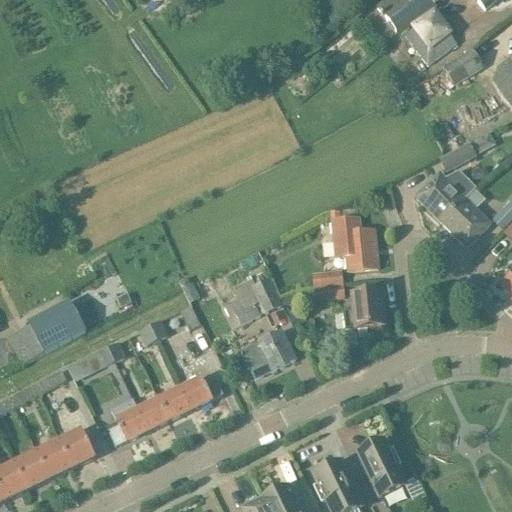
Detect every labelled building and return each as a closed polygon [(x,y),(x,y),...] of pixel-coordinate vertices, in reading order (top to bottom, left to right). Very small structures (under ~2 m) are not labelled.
[(386,0),(375,9),(400,40),(411,31),(409,29),(448,0),(473,0),(486,13),(499,0),(386,0)] [(427,69),(457,46),(452,39),(454,37),(435,12),(411,30),(413,32),(404,39),(427,69)] [(455,89),(484,70),(472,51),(443,70),(455,89)] [(511,60),(497,70),(492,84),(511,110),(511,60)] [(469,147),(439,163),(447,176),(476,160),(476,159),(470,148),(469,147)] [(440,177),(416,201),(439,225),(441,227),(463,204),(475,191),(459,175),(445,183),(440,177)] [(511,202),(492,224),(502,233),(511,223),(511,202)] [(463,204),(441,227),(466,252),(490,227),(474,211),(472,213),(463,204)] [(347,275),(377,272),(374,233),(361,234),(359,222),(358,222),(357,211),(339,213),(339,214),(331,215),(332,224),(336,261),(346,260),(347,275)] [(511,226),(503,235),(511,244),(511,226)] [(341,273),(312,277),(313,289),(343,286),(341,273)] [(511,277),(502,288),(511,297),(511,277)] [(266,317),(281,309),(269,283),(265,285),(253,290),(266,317)] [(315,306),(345,302),(343,286),(313,289),(315,306)] [(352,298),(353,306),(344,307),(346,331),(356,331),(356,332),(384,329),(381,295),(352,298)] [(230,307),(241,329),(260,319),(255,308),(244,313),(239,302),(230,307)] [(72,307),(9,341),(23,368),(86,334),(72,307)] [(200,328),(192,310),(181,315),(190,333),(200,328)] [(168,339),(161,325),(141,334),(148,349),(168,339)] [(281,335),(258,346),(241,355),(247,366),(255,382),(272,374),(272,375),(295,364),(281,335)] [(125,360),(118,345),(98,354),(106,370),(125,360)] [(67,384),(62,375),(38,387),(43,396),(67,384)] [(214,403),(213,403),(223,398),(215,382),(206,387),(202,380),(180,391),(192,414),(214,403)] [(15,399),(20,408),(43,396),(38,387),(15,399)] [(159,401),(170,424),(192,414),(180,391),(159,401)] [(0,406),(0,418),(20,408),(15,399),(0,406)] [(138,411),(149,435),(170,424),(159,401),(138,411)] [(149,435),(138,411),(133,402),(111,413),(119,429),(108,434),(116,449),(127,444),(127,446),(149,435)] [(59,445),(73,472),(96,460),(82,433),(59,445)] [(384,444),(358,456),(380,501),(404,489),(413,508),(420,504),(423,511),(429,508),(413,475),(401,480),(396,469),(400,467),(393,451),(388,454),(384,444)] [(37,456),(50,483),(73,472),(59,445),(37,456)] [(15,467),(28,494),(50,483),(37,456),(15,467)] [(360,511),(361,510),(339,465),(333,468),(331,464),(318,470),(320,475),(314,477),(319,487),(314,489),(322,505),(326,503),(330,511),(360,511)] [(0,473),(0,493),(6,505),(28,494),(15,467),(0,473)] [(264,502),(268,511),(304,511),(298,500),(294,502),(288,490),(264,502)] [(268,511),(264,502),(263,502),(264,504),(247,511),(268,511)]
